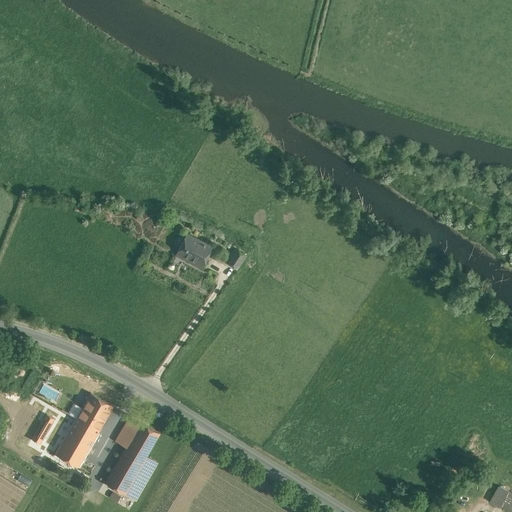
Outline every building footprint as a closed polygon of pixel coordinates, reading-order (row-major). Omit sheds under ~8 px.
[(212,246),(187,234),(176,254),(203,268),(212,246)] [(236,249),(227,262),(237,268),(246,255),(236,249)] [(91,392),(75,419),(98,432),(113,405),(91,392)] [(47,414),(32,439),(40,443),(54,419),(47,414)] [(130,416),(116,441),(126,447),(140,422),(141,421),(130,416)] [(98,432),(75,419),(56,453),(78,466),(98,432)] [(126,447),(106,482),(105,482),(125,494),(137,473),(144,460),(160,433),(141,421),(140,422),(126,447)] [(137,473),(147,479),(155,466),(144,460),(137,473)] [(137,473),(125,494),(135,500),(147,479),(137,473)] [(509,491),(501,486),(492,502),(500,507),(501,506),(509,491)] [(511,511),(511,492),(509,491),(501,506),(509,511),(511,511)]
